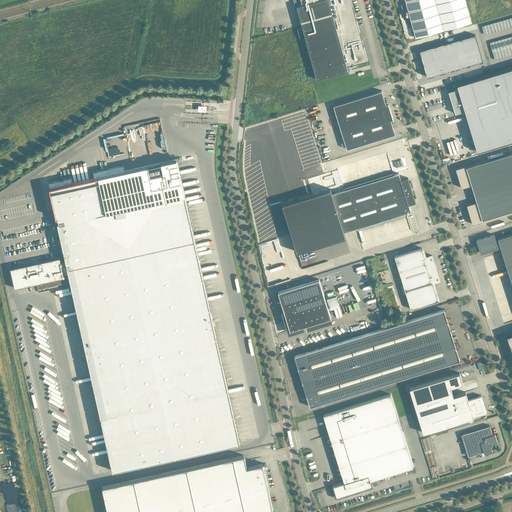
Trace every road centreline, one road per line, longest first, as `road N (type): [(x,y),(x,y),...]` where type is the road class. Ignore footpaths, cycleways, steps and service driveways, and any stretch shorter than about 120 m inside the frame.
road 1 (unclassified): [(310,510),(233,177),(251,0)]
road 2 (unclassified): [(511,404),(441,203),(386,0)]
road 3 (unknown): [(285,181),(269,196),(266,213),(278,251),(291,263),(309,267),(432,231)]
road 4 (unknown): [(391,85),(329,105),(336,150),(398,137),(405,128)]
road 5 (unknown): [(165,104),(135,107),(34,174),(40,196)]
road 6 (unknown): [(3,261),(57,248),(57,232),(0,244)]
road 7 (unknown): [(498,416),(455,429),(462,457),(468,463),(503,451),(506,442)]
road 8 (unknown): [(405,142),(285,181)]
